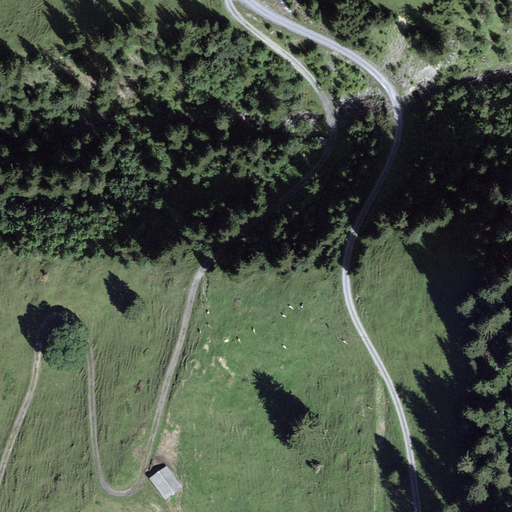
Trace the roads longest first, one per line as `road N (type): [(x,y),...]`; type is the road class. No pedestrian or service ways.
road 1 (track): [(0,477),(41,330),(59,315),(80,326),(88,343),(102,482),(112,493),(132,490),(202,270),(302,181),(329,146),(333,114),(322,89),(239,20),(228,0)]
road 2 (track): [(245,0),(355,56),(395,97),(396,143),(349,244),(345,277),(352,311),(398,406),(418,511)]
road 3 (track): [(379,363),(376,511)]
